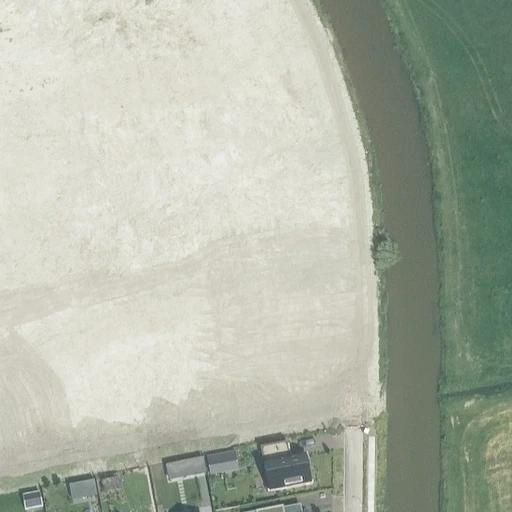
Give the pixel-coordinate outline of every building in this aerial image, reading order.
[(207,14),(183,19),(187,36),(197,34),(202,58),(251,48),(246,20),(209,27),(209,25),(207,14)] [(110,48),(85,52),(93,93),(117,88),(117,87),(118,87),(110,48)] [(85,52),(59,57),(67,96),(91,92),(91,93),(93,93),(85,52)] [(260,136),(258,136),(259,138),(260,138),(268,179),(260,180),(260,182),(262,193),(262,194),(263,194),(280,191),(282,191),(282,189),(280,179),(297,175),(301,175),(300,173),(299,174),(291,132),(293,131),(292,130),(291,130),(290,130),(261,136),(260,136)] [(194,148),(148,157),(154,190),(190,184),(193,199),(217,195),(213,177),(200,180),(194,148)] [(50,174),(49,175),(55,209),(57,209),(57,207),(100,199),(103,215),(121,211),(116,184),(100,187),(96,166),(94,166),(95,167),(51,176),(50,174)] [(26,197),(14,199),(16,209),(28,207),(26,197)] [(280,205),(259,209),(262,226),(275,224),(282,262),(310,257),(302,214),(282,217),(280,205)] [(28,207),(16,209),(18,219),(30,217),(28,207)] [(179,282),(225,273),(220,243),(219,243),(216,227),(201,230),(203,243),(189,246),(190,248),(173,251),(179,282)] [(77,301),(119,293),(115,269),(127,266),(122,241),(95,247),(98,265),(72,271),(77,301)] [(40,271),(28,274),(30,284),(42,281),(40,271)] [(42,281),(30,284),(32,293),(44,291),(42,281)] [(282,338),(239,346),(242,364),(254,362),(259,391),(311,381),(307,360),(304,360),(302,351),(285,354),(282,338)] [(183,356),(167,359),(171,380),(166,381),(169,397),(174,396),(177,410),(198,406),(200,418),(222,414),(218,388),(202,391),(196,359),(184,361),(183,356)] [(109,370),(80,376),(90,427),(136,418),(131,392),(114,395),(109,370)] [(5,395),(0,395),(0,427),(33,421),(36,433),(52,430),(47,402),(35,405),(32,390),(25,391),(24,386),(4,390),(5,395)] [(268,493),(310,484),(305,455),(289,459),(286,444),(259,449),(268,493)]
